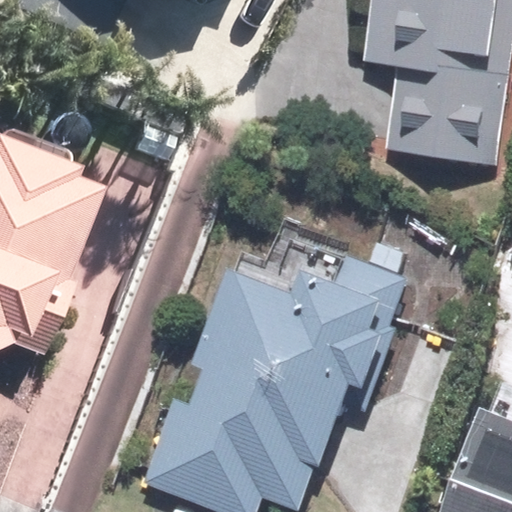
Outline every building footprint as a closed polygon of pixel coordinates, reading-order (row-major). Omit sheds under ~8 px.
[(3,0),(0,7),(0,11),(93,54),(117,0),(158,0),(175,8),(178,0),(3,0)] [(499,175),(511,32),(511,0),(377,0),(371,68),(403,71),(393,165),(499,175)] [(0,351),(1,351),(2,349),(33,359),(90,186),(60,175),(67,155),(0,132),(0,351)] [(280,292),(243,276),(150,490),(200,511),(263,511),(266,507),(278,511),(310,511),(362,393),(376,399),(425,285),(406,276),(415,256),(373,238),(360,267),(302,242),(280,292)] [(511,511),(511,421),(490,412),(450,511),(511,511)]
